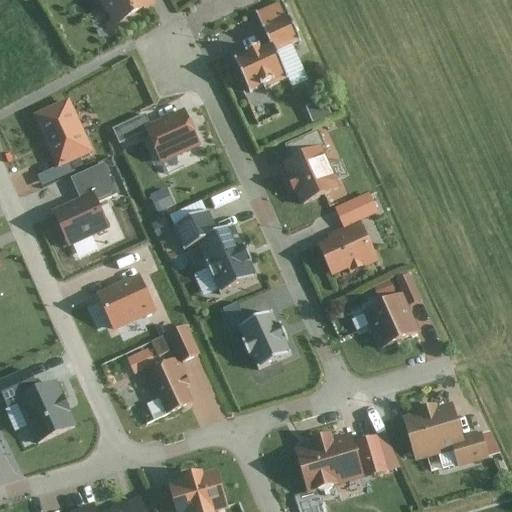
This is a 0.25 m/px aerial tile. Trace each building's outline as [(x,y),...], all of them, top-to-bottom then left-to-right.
[(148,0),(96,0),(111,26),(151,4),(148,0)] [(271,0),(246,10),(258,43),(225,56),(238,92),(280,76),(268,46),(292,37),(277,0),(271,0)] [(66,111),(32,126),(53,176),(87,161),(66,111)] [(180,123),(140,139),(154,174),(194,159),(180,123)] [(333,185),(315,143),(279,159),(297,200),(333,185)] [(110,234),(96,200),(53,218),(67,252),(110,234)] [(204,217),(168,235),(182,260),(215,239),(204,217)] [(333,276),(375,257),(358,221),(316,241),(333,276)] [(232,237),(196,258),(220,300),(256,280),(232,237)] [(416,295),(406,271),(392,276),(402,301),(416,295)] [(396,291),(356,309),(372,345),(411,327),(396,291)] [(272,321),(238,339),(257,377),(291,360),(272,321)] [(177,360),(196,351),(182,322),(163,331),(177,360)] [(155,343),(130,355),(139,375),(164,363),(155,343)] [(196,406),(177,363),(146,376),(165,420),(196,406)] [(447,466),(479,456),(472,432),(458,437),(446,400),(395,415),(408,457),(441,447),(447,466)] [(288,445),(300,489),(357,474),(346,430),(288,445)] [(386,467),(375,431),(352,438),(363,474),(386,467)] [(209,468),(161,482),(170,511),(201,511),(221,506),(209,468)] [(89,511),(84,498),(64,507),(65,511),(139,511),(134,498),(101,511),(89,511)]
